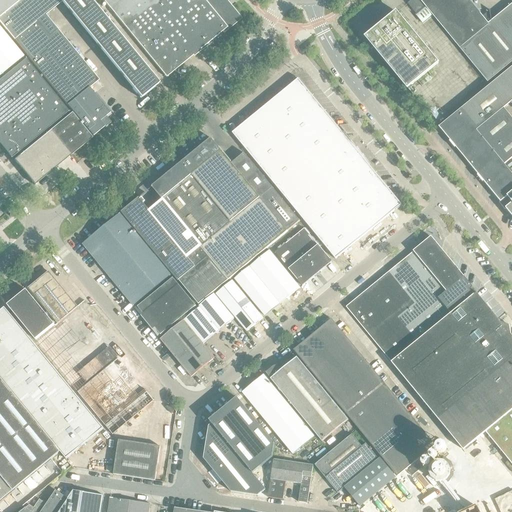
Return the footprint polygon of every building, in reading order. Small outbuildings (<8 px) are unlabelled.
[(0,0),(0,15),(19,0),(0,0)] [(19,0),(0,15),(0,23),(13,40),(92,136),(103,127),(104,128),(110,123),(105,116),(109,113),(89,88),(98,80),(57,30),(45,15),(61,2),(132,88),(137,95),(140,98),(145,94),(158,83),(92,2),(94,0),(19,0)] [(225,5),(227,3),(224,0),(102,0),(166,77),(226,28),(227,28),(227,27),(237,19),(225,5)] [(416,14),(425,6),(420,0),(411,0),(408,3),(416,14)] [(420,0),(425,6),(426,7),(488,82),(511,62),(511,4),(492,21),(490,14),(484,18),(469,0),(420,0)] [(425,7),(416,15),(422,23),(432,15),(425,7)] [(438,63),(397,12),(366,38),(407,89),(438,63)] [(0,52),(12,43),(0,29),(0,52)] [(0,75),(23,56),(12,43),(0,52),(0,75)] [(11,158),(19,152),(68,112),(25,59),(0,79),(0,143),(11,157),(11,158)] [(439,127),(500,202),(511,216),(511,173),(505,165),(511,158),(511,118),(504,108),(511,101),(511,66),(490,85),(439,127)] [(335,259),(401,205),(298,79),(232,133),(331,253),(330,253),(335,259)] [(71,113),(13,160),(34,185),(92,138),(71,113)] [(300,221),(244,153),(232,163),(221,150),(211,138),(176,167),(175,165),(156,181),(157,182),(152,187),(201,247),(228,280),(300,221)] [(121,212),(172,274),(178,281),(179,281),(198,305),(228,280),(201,247),(188,258),(139,198),(121,212)] [(133,306),(172,274),(121,212),(83,244),(82,244),(133,306)] [(332,262),(304,228),(275,252),(302,286),(332,262)] [(347,307),(386,355),(392,362),(474,295),(471,292),(469,290),(472,287),(431,237),(413,252),(414,252),(346,307),(347,307)] [(269,250),(249,266),(280,304),(300,288),(269,250)] [(249,266),(234,279),(265,316),(280,304),(249,266)] [(38,280),(29,287),(28,288),(57,324),(77,307),(49,272),(39,280),(38,280)] [(147,323),(184,292),(173,278),(135,308),(147,323)] [(216,294),(247,331),(263,318),(232,281),(216,294)] [(7,305),(36,340),(55,325),(26,290),(7,305)] [(196,306),(184,292),(147,323),(159,337),(196,306)] [(476,293),(474,295),(392,362),(392,363),(463,450),(486,432),(511,463),(507,466),(511,471),(511,336),(511,335),(509,326),(500,322),(476,293)] [(198,306),(199,307),(184,320),(203,344),(234,319),(213,294),(198,306)] [(96,343),(102,337),(78,308),(37,342),(77,391),(82,386),(118,357),(118,356),(117,357),(109,347),(96,358),(94,355),(82,364),(75,355),(86,346),(96,343)] [(0,378),(60,452),(66,459),(103,428),(8,312),(5,314),(1,315),(0,313),(0,378)] [(293,350),(397,476),(435,445),(331,319),(293,350)] [(160,339),(173,355),(191,377),(214,358),(184,321),(160,339)] [(105,426),(112,434),(113,434),(153,401),(154,401),(147,392),(119,358),(77,392),(105,426)] [(322,441),(348,420),(297,358),(271,379),(266,372),(265,372),(322,441)] [(242,392),(293,454),(314,436),(263,375),(242,392)] [(0,500),(60,452),(0,378),(0,500)] [(237,398),(209,420),(210,421),(212,424),(253,473),(272,457),(274,443),(237,398)] [(266,489),(253,474),(253,473),(212,424),(209,426),(203,459),(231,492),(258,495),(266,489)] [(352,434),(315,465),(325,477),(362,447),(352,434)] [(155,481),(155,480),(160,446),(118,440),(113,474),(155,481)] [(362,447),(325,477),(338,493),(344,488),(360,507),(396,477),(380,458),(378,460),(365,444),(362,447)] [(268,497),(276,499),(283,500),(286,481),(301,484),(302,476),(311,477),(313,465),(274,459),(268,497)] [(46,504),(40,511),(100,511),(103,495),(73,491),(68,499),(55,490),(46,504)] [(110,498),(107,511),(148,511),(150,504),(110,498)] [(28,506),(20,511),(40,511),(46,504),(39,499),(33,509),(28,506)]
